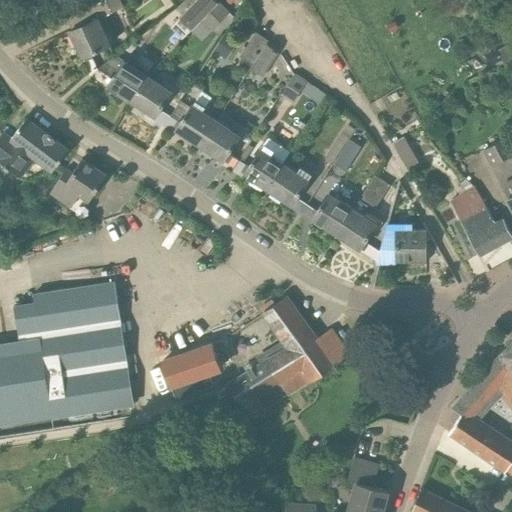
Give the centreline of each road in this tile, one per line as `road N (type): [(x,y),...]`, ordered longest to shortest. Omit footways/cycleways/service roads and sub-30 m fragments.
road 1 (unclassified): [(477,324),(441,304),(379,304),(323,287),(42,105),(0,63)]
road 2 (unclassified): [(395,511),(439,389),(477,324)]
